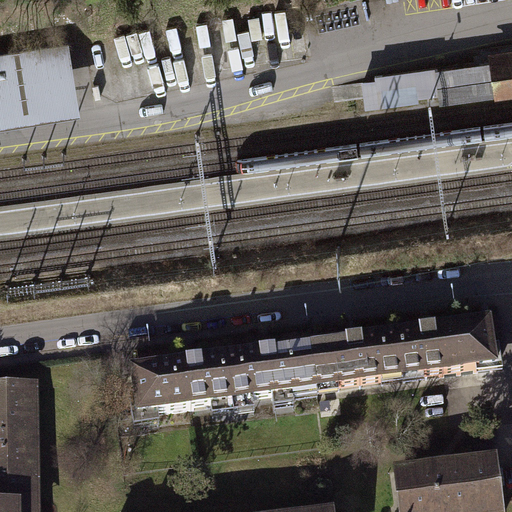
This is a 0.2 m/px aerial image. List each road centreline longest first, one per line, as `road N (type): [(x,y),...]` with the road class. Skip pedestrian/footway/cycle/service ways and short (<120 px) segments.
road 1 (unclassified): [(511,17),(157,112),(0,135)]
road 2 (residential): [(511,278),(0,343)]
